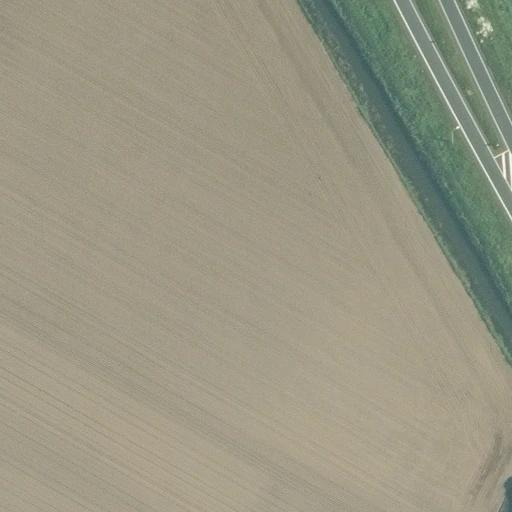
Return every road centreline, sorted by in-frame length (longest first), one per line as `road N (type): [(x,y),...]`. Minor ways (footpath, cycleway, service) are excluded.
road 1 (trunk): [(403,0),(511,205)]
road 2 (trunk): [(511,140),(446,0)]
